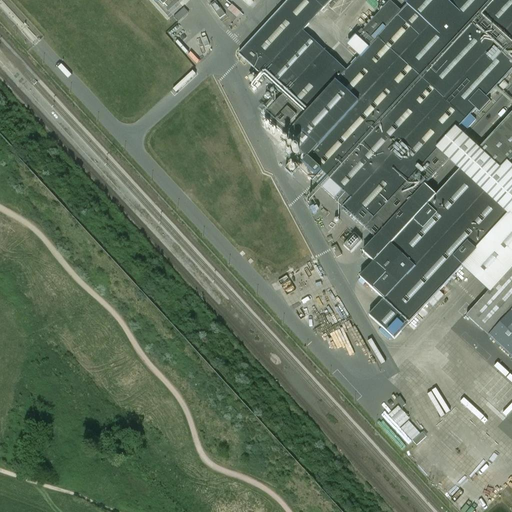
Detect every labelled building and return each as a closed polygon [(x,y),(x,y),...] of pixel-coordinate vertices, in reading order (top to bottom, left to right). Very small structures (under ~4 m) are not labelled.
[(178,1),(176,0),(158,0),(168,10),(178,1)] [(475,108),(480,112),(490,102),(485,98),(511,68),(511,0),(287,0),(237,54),(283,96),(304,116),(284,137),(306,158),(321,171),(324,174),(344,192),(335,201),(375,237),(448,158),(438,148),(459,125),(475,108)] [(214,1),(208,5),(218,18),(223,14),(214,1)] [(188,12),(183,7),(172,17),(178,23),(188,12)] [(304,116),(283,96),(263,118),(284,137),(304,116)] [(481,146),(476,151),(499,172),(511,158),(511,113),(500,126),(496,130),(481,146)] [(491,126),(496,130),(500,126),(496,122),(491,126)] [(438,148),(448,158),(460,168),(508,215),(511,218),(511,158),(499,172),(476,151),(481,146),(459,125),(438,148)] [(321,171),(306,158),(302,162),(317,175),(321,171)] [(317,175),(302,162),(297,167),(312,181),(317,175)] [(508,215),(460,168),(390,245),(404,258),(396,266),(406,275),(415,267),(439,289),(441,287),(460,267),(508,215)] [(344,192),(324,174),(316,183),(335,201),(344,192)] [(511,218),(508,215),(460,267),(476,283),(488,294),(511,267),(511,218)] [(355,235),(345,246),(352,253),(362,242),(355,235)] [(404,258),(390,245),(359,278),(382,299),(406,275),(396,266),(404,258)] [(337,246),(332,249),(338,259),(342,256),(337,246)] [(406,275),(382,299),(408,323),(417,314),(439,289),(415,267),(406,275)] [(467,317),(487,335),(511,309),(511,267),(488,294),(467,317)] [(439,289),(417,314),(421,318),(446,292),(441,287),(439,289)] [(511,309),(487,335),(511,358),(511,309)] [(400,407),(391,415),(418,446),(427,438),(400,407)] [(453,417),(414,459),(442,486),(482,444),(453,417)]
